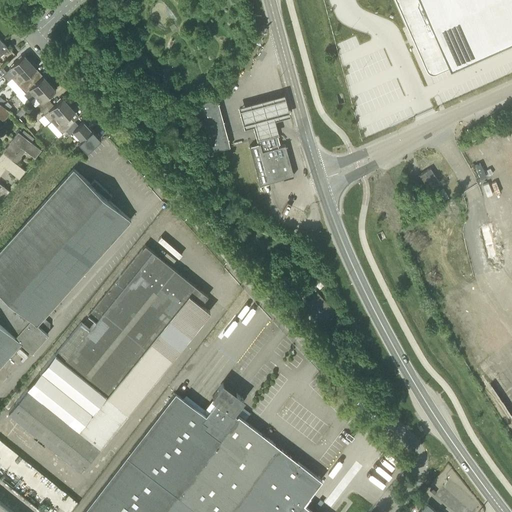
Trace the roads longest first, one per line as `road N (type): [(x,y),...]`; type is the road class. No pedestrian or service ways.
road 1 (unclassified): [(391,511),(414,479),(411,447),(31,37)]
road 2 (tertiary): [(502,511),(403,365),(319,180)]
road 3 (unclassified): [(319,180),(511,93)]
road 4 (unknown): [(437,127),(464,174),(486,254),(511,302)]
road 5 (tertiary): [(319,180),(269,0)]
road 6 (unknown): [(166,185),(62,308)]
